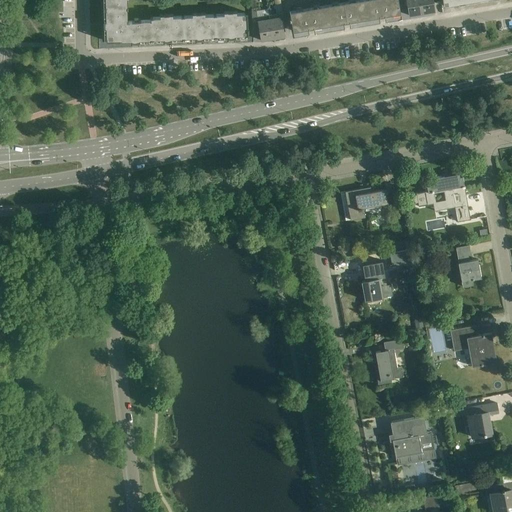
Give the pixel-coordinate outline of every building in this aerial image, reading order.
[(105,0),(105,8),(128,8),(128,7),(127,7),(127,0),(105,0)] [(364,19),(361,0),(358,0),(325,5),(329,25),(364,19)] [(398,0),(361,0),(364,19),(400,13),(399,3),(398,0)] [(409,16),(422,14),(419,0),(398,0),(399,3),(407,2),(409,16)] [(419,0),(422,14),(434,11),(432,0),(419,0)] [(269,15),(273,39),(284,37),(280,14),(283,13),(281,4),(275,5),(277,14),(269,15)] [(329,25),(325,5),(290,11),(291,17),(289,17),(290,21),(291,20),(293,31),(329,25)] [(128,9),(128,8),(105,8),(106,21),(105,21),(104,25),(105,28),(106,28),(106,41),(128,40),(128,21),(127,9),(128,9)] [(252,27),(259,26),(261,41),(273,39),(269,15),(258,17),(256,8),(251,9),(252,27)] [(216,14),(215,14),(216,36),(228,36),(228,37),(232,37),(235,37),(235,35),(248,35),(248,31),(248,28),(247,13),(245,13),(234,14),(233,12),(233,11),(229,11),(229,12),(228,14),(216,14)] [(200,39),(201,39),(203,38),(203,37),(216,36),(215,14),(214,14),(214,15),(202,15),(201,13),(197,13),(197,14),(196,16),(184,16),(183,16),(184,38),(196,37),(196,38),(200,39)] [(153,18),(150,18),(152,39),(164,39),(164,40),(168,40),(171,40),(171,38),(184,38),(183,16),(182,16),(170,17),(169,15),(169,14),(165,15),(164,17),(153,18)] [(132,21),(128,21),(128,40),(132,40),(132,42),(136,42),(139,41),(139,40),(152,39),(150,18),(150,20),(141,21),(141,20),(138,21),(135,21),(132,21)] [(416,195),(409,196),(410,205),(418,203),(418,206),(434,203),(432,192),(444,189),(446,198),(451,197),(453,207),(455,207),(457,222),(470,219),(468,205),(462,176),(459,177),(458,170),(457,170),(457,171),(442,174),(442,176),(425,179),(426,182),(423,183),(425,192),(416,194),(416,195)] [(388,203),(385,188),(361,193),(360,188),(345,191),(350,220),(365,217),(364,208),(388,203)] [(405,240),(393,242),(394,250),(407,248),(405,240)] [(465,269),(467,277),(468,277),(469,285),(474,284),(480,283),(480,280),(485,279),(483,266),(479,267),(479,266),(478,267),(478,264),(479,264),(478,258),(477,258),(476,251),(472,251),(471,241),(471,240),(454,243),(455,246),(444,248),(444,249),(446,260),(448,260),(449,266),(449,265),(450,270),(450,272),(451,272),(451,271),(455,271),(456,272),(456,271),(458,270),(458,272),(459,272),(458,270),(465,269)] [(409,249),(389,253),(392,266),(411,262),(409,249)] [(365,280),(362,281),(365,300),(366,300),(366,298),(382,296),(382,297),(393,295),(391,284),(387,285),(387,284),(382,261),(362,265),(365,280)] [(476,325),(450,330),(454,350),(468,347),(472,367),(487,364),(497,362),(491,332),(481,334),(478,335),(476,325)] [(421,327),(417,330),(421,336),(426,333),(421,327)] [(403,347),(402,339),(384,342),(385,350),(375,352),(379,371),(377,371),(379,383),(386,382),(385,380),(403,376),(401,366),(396,367),(393,349),(403,347)] [(498,412),(496,403),(464,409),(466,418),(468,418),(469,426),(465,427),(466,432),(470,432),(471,437),(491,434),(488,414),(498,412)] [(441,411),(440,405),(429,407),(430,415),(441,413),(441,411)] [(393,445),(391,445),(393,454),(395,454),(397,463),(422,459),(420,452),(434,449),(431,432),(426,433),(423,416),(413,418),(404,420),(406,432),(393,434),(394,439),(392,439),(393,445)] [(475,481),(460,484),(462,492),(476,489),(475,481)] [(511,489),(511,481),(484,486),(486,494),(490,493),(493,511),(501,510),(501,511),(509,511),(511,511),(511,500),(510,501),(508,494),(510,494),(509,490),(511,489)] [(436,495),(423,498),(426,510),(430,509),(439,507),(436,495)]
